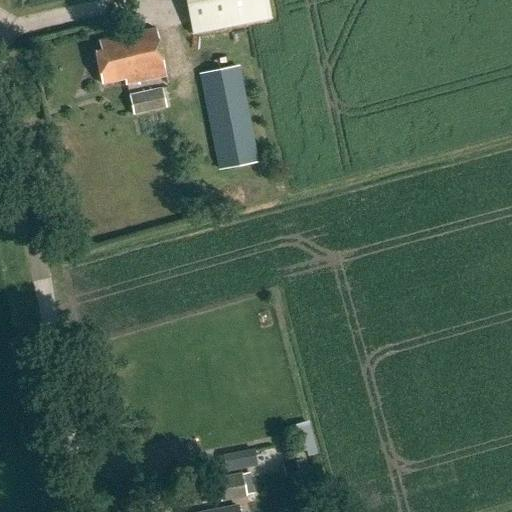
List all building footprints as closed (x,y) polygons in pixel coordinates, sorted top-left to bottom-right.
[(184,0),(192,35),(271,19),(267,0),(184,0)] [(124,79),(125,85),(166,76),(155,29),(98,41),(100,50),(94,51),(101,84),(124,79)] [(237,68),(200,75),(219,169),(256,162),(237,68)] [(129,96),(133,114),(166,107),(162,89),(129,96)] [(217,480),(221,500),(245,495),(241,475),(217,480)]
